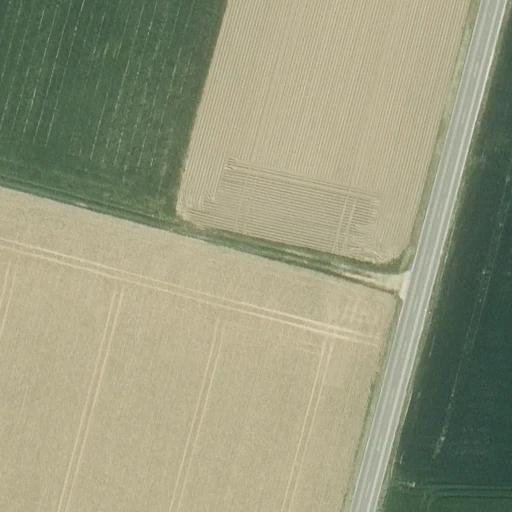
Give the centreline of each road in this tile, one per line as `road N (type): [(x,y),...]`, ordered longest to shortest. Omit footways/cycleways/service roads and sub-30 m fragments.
road 1 (tertiary): [(362,511),(495,0)]
road 2 (track): [(0,180),(419,295)]
